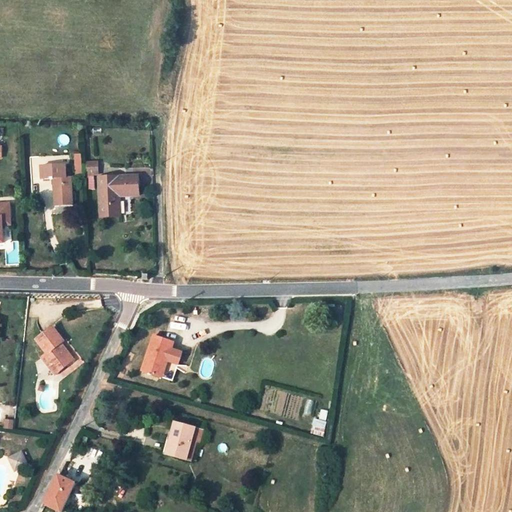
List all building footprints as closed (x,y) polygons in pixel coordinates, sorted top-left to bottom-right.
[(53,179),(54,197),(72,196),(71,178),(66,178),(66,165),(41,166),(41,172),(41,180),(53,179)] [(119,196),(138,195),(137,176),(99,178),(101,217),(120,216),(119,196)] [(9,204),(0,204),(0,243),(3,244),(2,226),(5,226),(4,218),(10,218),(9,204)] [(59,371),(73,360),(67,352),(64,355),(60,350),(63,347),(60,343),(63,341),(52,327),(36,340),(46,353),(41,358),(48,367),(52,363),(59,371)] [(173,340),(153,333),(141,367),(159,373),(172,377),(182,349),(171,346),(173,340)] [(59,371),(52,363),(48,367),(55,374),(59,371)] [(313,419),(310,434),(323,437),(326,422),(313,419)] [(8,421),(7,429),(14,430),(15,422),(8,421)] [(175,422),(170,437),(173,438),(169,454),(186,459),(195,428),(175,422)] [(173,438),(170,437),(167,436),(162,453),(169,454),(173,438)] [(58,475),(45,503),(61,511),(75,484),(58,475)]
